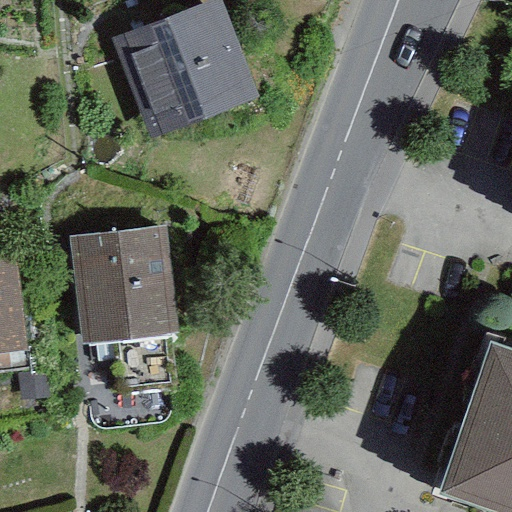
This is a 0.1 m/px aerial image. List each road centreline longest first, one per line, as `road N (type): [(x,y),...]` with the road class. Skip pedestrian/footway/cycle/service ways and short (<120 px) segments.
road 1 (tertiary): [(412,0),(270,363),(222,511)]
road 2 (unknown): [(295,427),(423,511)]
